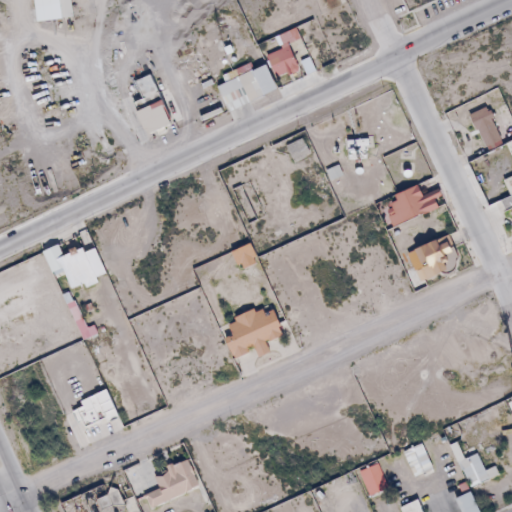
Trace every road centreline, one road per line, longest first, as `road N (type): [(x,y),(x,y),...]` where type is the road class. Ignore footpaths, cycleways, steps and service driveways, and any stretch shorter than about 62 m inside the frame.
road 1 (residential): [(511,0),(0,247)]
road 2 (residential): [(511,263),(0,508)]
road 3 (residential): [(511,297),(369,0)]
